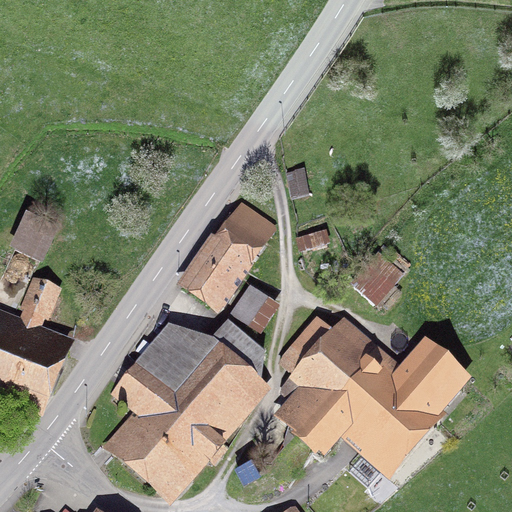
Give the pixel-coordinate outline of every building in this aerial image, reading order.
[(241,206),(184,287),(217,310),(274,229),(241,206)] [(14,249),(40,262),(54,233),(28,221),(14,249)] [(300,252),(328,245),(324,233),(297,240),(300,252)] [(379,256),(355,284),(378,304),(402,277),(379,256)] [(60,293),(33,282),(21,310),(26,312),(16,335),(0,328),(0,395),(35,410),(58,353),(34,343),(44,319),(48,321),(60,293)] [(267,303),(251,291),(233,316),(250,328),(267,303)] [(427,352),(394,389),(319,323),(280,367),(306,391),(280,420),(324,459),(350,430),(390,464),(461,381),(427,352)] [(212,439),(258,386),(261,359),(226,329),(212,346),(168,330),(114,395),(146,422),(121,450),(168,490),(199,454),(210,463),(223,449),(212,439)]
